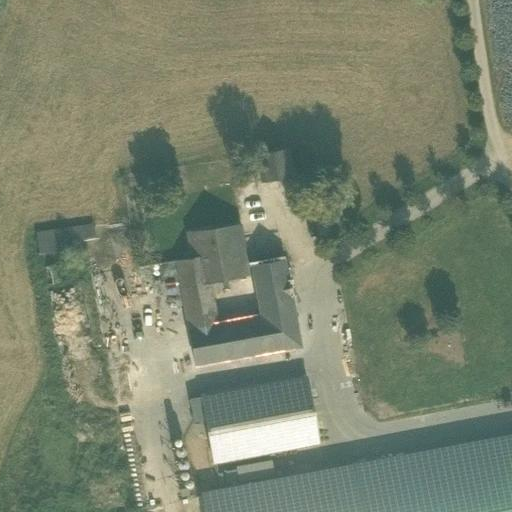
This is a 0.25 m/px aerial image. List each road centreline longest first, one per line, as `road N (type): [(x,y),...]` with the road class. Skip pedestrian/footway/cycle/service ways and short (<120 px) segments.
road 1 (track): [(347,441),(317,276),(500,147),(511,147)]
road 2 (unclassified): [(472,0),(485,112),(511,174)]
